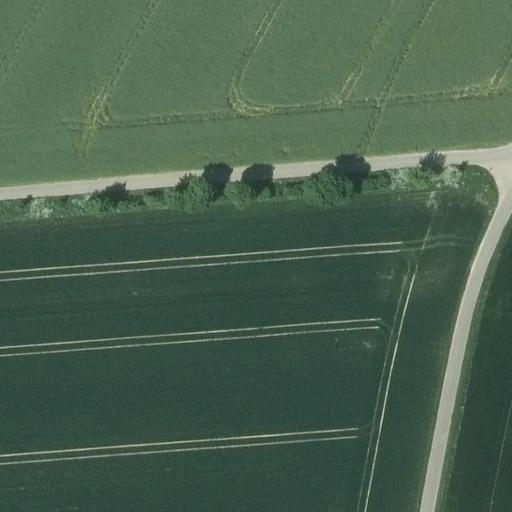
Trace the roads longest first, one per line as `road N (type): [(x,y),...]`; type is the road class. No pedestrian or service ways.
road 1 (track): [(511,156),(0,195)]
road 2 (residential): [(424,511),(460,327),(511,191)]
